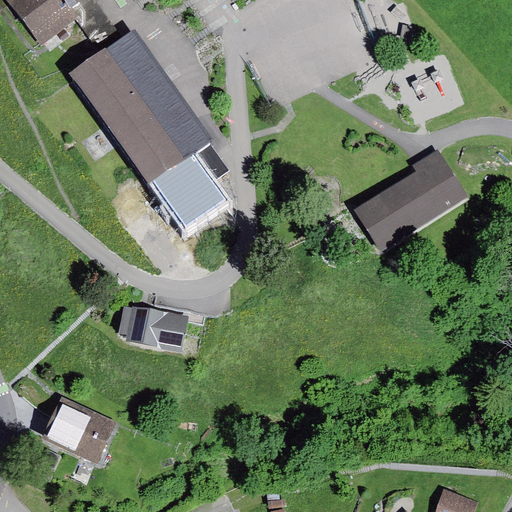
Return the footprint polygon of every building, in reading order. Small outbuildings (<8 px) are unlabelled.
[(21,0),(14,6),(48,50),(113,0),(21,0)] [(235,0),(242,10),(258,0),(235,0)] [(135,40),(71,87),(153,198),(217,151),(135,40)] [(418,178),(354,220),(380,261),(469,204),(439,157),(415,173),(418,178)] [(182,362),(189,323),(126,311),(120,344),(127,345),(126,352),(182,362)] [(118,426),(59,406),(43,452),(102,472),(118,426)] [(477,511),(480,504),(446,495),(441,511),(477,511)]
